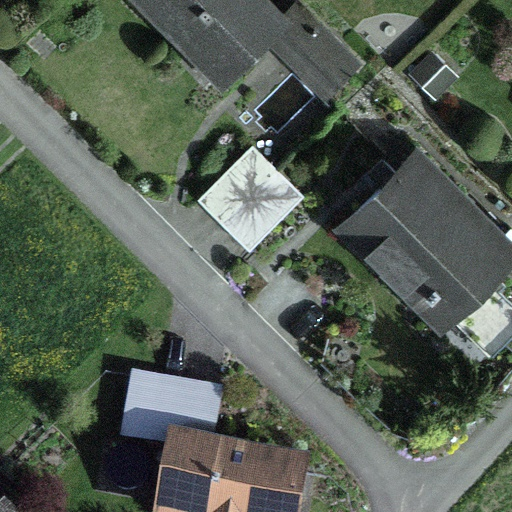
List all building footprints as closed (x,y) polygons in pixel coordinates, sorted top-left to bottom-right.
[(244,0),(139,0),(138,2),(221,83),(274,29),(244,0)] [(272,176),(249,153),(195,207),(218,230),(272,176)] [(415,168),(348,237),(439,325),(506,257),(415,168)] [(295,202),(272,176),(218,230),(243,253),(295,202)] [(167,453),(210,459),(219,396),(130,383),(120,446),(167,453)] [(210,459),(167,453),(157,511),(290,511),(297,473),(210,459)]
